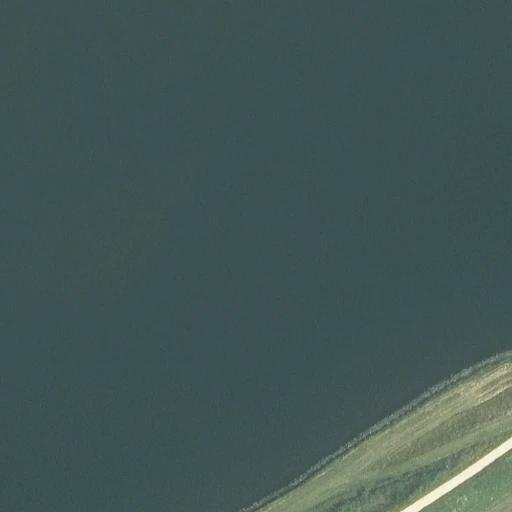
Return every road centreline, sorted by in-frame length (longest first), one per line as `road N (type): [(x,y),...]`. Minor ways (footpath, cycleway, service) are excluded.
road 1 (track): [(309,511),(511,422)]
road 2 (track): [(365,486),(404,442),(511,383)]
